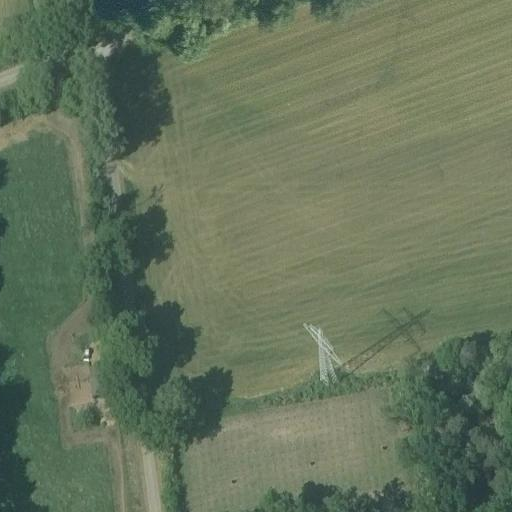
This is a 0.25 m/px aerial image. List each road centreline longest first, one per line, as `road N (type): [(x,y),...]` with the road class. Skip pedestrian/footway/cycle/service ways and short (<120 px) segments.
road 1 (unclassified): [(149,511),(79,54)]
road 2 (unclassified): [(79,54),(232,0)]
